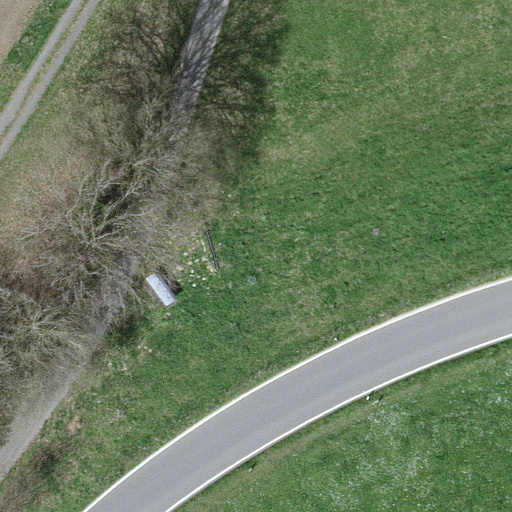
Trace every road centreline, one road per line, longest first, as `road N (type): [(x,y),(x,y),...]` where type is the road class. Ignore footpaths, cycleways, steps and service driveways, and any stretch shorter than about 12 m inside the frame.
road 1 (unclassified): [(208,0),(108,294),(0,443)]
road 2 (tertiary): [(122,511),(199,453),(338,372),(511,305)]
road 3 (track): [(0,117),(77,0)]
